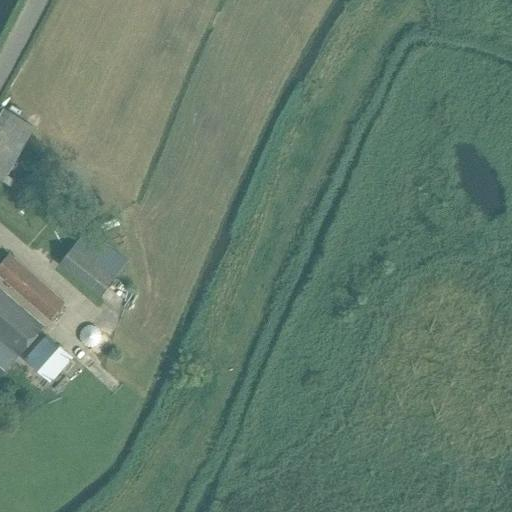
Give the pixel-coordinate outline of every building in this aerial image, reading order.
[(0,181),(10,188),(14,181),(6,177),(33,128),(3,109),(0,113),(0,181)] [(50,217),(64,202),(53,192),(39,207),(50,217)] [(85,231),(58,266),(98,296),(114,278),(114,277),(126,262),(85,231)] [(63,303),(9,256),(0,266),(0,277),(48,320),(63,303)] [(45,326),(0,286),(0,367),(5,372),(45,326)]
